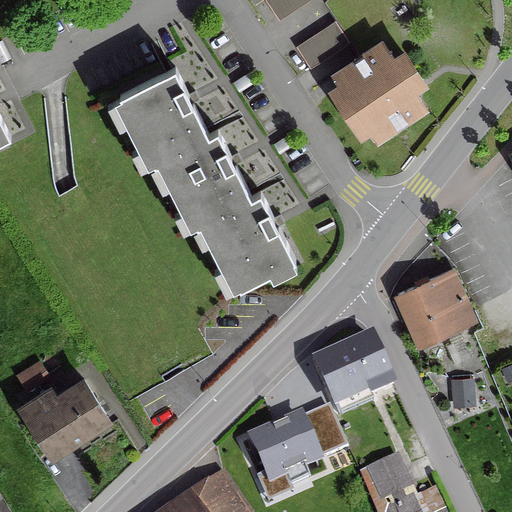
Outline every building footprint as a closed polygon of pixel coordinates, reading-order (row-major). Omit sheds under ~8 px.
[(308,0),(265,0),(279,20),(308,0)] [(346,42),(334,24),(296,50),(309,68),(346,42)] [(380,44),(363,55),(362,53),(352,59),(354,62),(334,74),(376,137),(395,124),(397,127),(406,121),(405,118),(422,107),(380,44)] [(205,221),(239,287),(293,259),(275,224),(258,192),(249,196),(231,160),(216,130),(207,134),(188,98),(173,68),(119,96),(154,164),(162,159),(196,225),(205,221)] [(0,140),(9,136),(0,118),(0,140)] [(449,270),(396,295),(419,344),(472,320),(449,270)] [(370,341),(319,365),(336,401),(366,387),(369,394),(390,383),(370,341)] [(17,377),(25,389),(47,376),(39,363),(17,377)] [(49,389),(20,408),(50,455),(106,418),(82,380),(55,398),(49,389)] [(453,404),(472,403),(471,383),(451,384),(453,404)] [(279,429),(254,439),(272,480),(349,446),(333,410),(304,422),(302,419),(279,429)] [(408,487),(394,458),(368,470),(382,499),(408,487)] [(246,511),(222,474),(204,485),(213,499),(193,511),(246,511)] [(417,511),(411,498),(394,506),(397,511),(417,511)]
